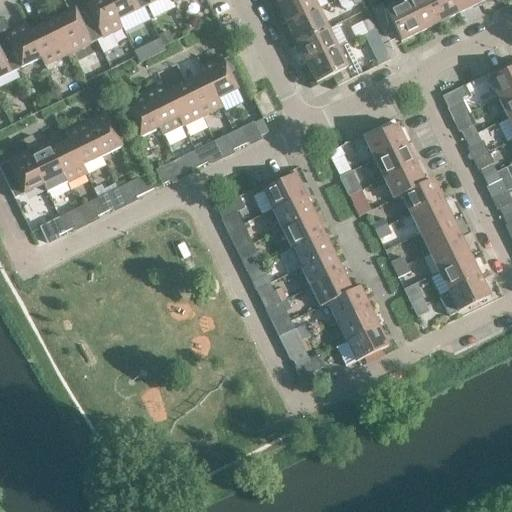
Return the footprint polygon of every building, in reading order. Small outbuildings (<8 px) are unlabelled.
[(96,42),(75,0),(61,0),(68,13),(54,20),(71,54),(96,42)] [(89,0),(75,0),(96,42),(122,29),(118,21),(107,0),(95,0),(91,2),(89,0)] [(143,8),(139,0),(107,0),(118,21),(143,8)] [(139,0),(143,8),(160,0),(139,0)] [(318,10),(313,0),(289,0),(277,6),(287,26),(318,10)] [(440,23),(428,0),(407,0),(405,1),(421,33),(440,23)] [(459,14),(452,0),(428,0),(440,23),(459,14)] [(479,4),(476,0),(452,0),(459,14),(479,4)] [(421,33),(405,1),(385,11),(383,5),(372,10),(382,32),(393,27),(401,43),(421,33)] [(43,26),(29,33),(28,33),(41,59),(40,59),(44,67),(71,54),(54,20),(47,7),(36,13),(43,26)] [(328,30),(318,10),(287,26),(296,45),(328,30)] [(3,19),(0,20),(0,40),(15,71),(40,59),(41,59),(28,33),(29,33),(25,25),(10,32),(3,19)] [(375,30),(369,19),(361,23),(367,34),(375,30)] [(188,23),(184,25),(188,34),(196,30),(194,25),(188,23)] [(337,49),(328,30),(296,45),(306,65),(337,49)] [(168,31),(158,36),(163,47),(173,42),(168,31)] [(0,78),(15,71),(0,40),(0,78)] [(343,46),(337,49),(306,65),(316,85),(331,77),(336,87),(358,77),(343,46)] [(144,47),(134,52),(140,64),(150,59),(144,47)] [(200,67),(204,75),(217,100),(237,91),(220,57),(200,67)] [(511,68),(488,80),(498,100),(511,93),(511,68)] [(204,75),(185,84),(201,118),(221,108),(217,100),(204,75)] [(185,84),(166,94),(178,119),(178,120),(182,128),(201,118),(185,84)] [(142,95),(159,129),(163,137),(182,128),(178,120),(178,119),(166,94),(162,86),(142,95)] [(470,98),(465,86),(442,97),(448,109),(470,98)] [(264,91),(251,97),(262,118),(262,120),(275,113),(264,91)] [(511,117),(511,93),(498,100),(508,119),(511,117)] [(159,129),(142,95),(122,105),(139,139),(159,129)] [(104,114),(84,124),(101,157),(121,148),(104,114)] [(262,118),(253,123),(260,137),(269,133),(262,120),(262,118)] [(101,157),(84,124),(65,133),(68,141),(69,141),(82,167),(101,157)] [(364,141),(374,161),(405,145),(396,126),(364,141)] [(461,132),(465,140),(476,135),(472,127),(461,132)] [(241,129),(233,133),(240,147),(248,143),(241,129)] [(240,147),(233,133),(225,136),(232,151),(240,147)] [(480,142),(476,135),(465,140),(468,148),(480,142)] [(69,141),(68,141),(50,151),(66,184),(86,175),(82,167),(69,141)] [(415,165),(405,145),(374,161),(383,180),(415,165)] [(202,148),(194,152),(201,166),(209,162),(202,148)] [(339,148),(327,154),(331,162),(343,156),(339,148)] [(50,151),(31,160),(30,160),(43,186),(42,186),(46,194),(66,184),(50,151)] [(23,196),(42,186),(43,186),(30,160),(31,160),(27,152),(6,162),(7,162),(0,165),(0,171),(14,200),(23,195),(23,196)] [(201,166),(194,152),(186,155),(193,170),(201,166)] [(424,184),(415,165),(383,180),(393,200),(401,197),(401,196),(424,184)] [(480,171),(483,179),(495,173),(492,165),(480,171)] [(155,171),(162,185),(170,181),(163,167),(155,171)] [(499,181),(495,173),(483,179),(487,187),(499,181)] [(146,175),(137,180),(144,194),(153,190),(146,175)] [(262,191),(272,211),(304,195),(294,175),(262,191)] [(144,194),(137,180),(128,184),(135,198),(144,194)] [(442,200),(432,180),(424,184),(401,196),(401,197),(410,215),(442,200)] [(356,184),(345,190),(349,197),(360,192),(356,184)] [(364,200),(360,192),(349,197),(352,205),(364,200)] [(105,195),(97,199),(104,213),(112,210),(105,195)] [(313,215),(304,195),(272,211),(281,230),(313,215)] [(238,197),(216,208),(222,220),(244,209),(238,197)] [(104,213),(97,199),(89,203),(97,217),(104,213)] [(451,219),(442,200),(410,215),(420,235),(451,219)] [(499,210),(502,218),(511,213),(511,207),(510,204),(499,210)] [(511,222),(511,213),(502,218),(506,226),(511,222)] [(66,214),(59,218),(66,232),(73,229),(66,214)] [(322,234),(313,215),(281,230),(291,250),(322,234)] [(66,232),(59,218),(38,228),(47,246),(60,240),(58,236),(66,232)] [(382,219),(371,225),(375,233),(386,227),(382,219)] [(460,239),(451,219),(420,235),(429,254),(460,239)] [(390,235),(386,227),(375,233),(379,241),(390,235)] [(332,253),(322,234),(291,250),(300,269),(332,253)] [(234,243),(238,251),(250,245),(246,238),(234,243)] [(470,258),(460,239),(429,254),(439,274),(470,258)] [(254,253),(250,245),(238,251),(242,259),(254,253)] [(341,273),(332,253),(300,269),(310,288),(341,273)] [(401,258),(390,264),(394,271),(405,266),(401,258)] [(480,278),(470,258),(439,274),(448,293),(480,278)] [(409,274),(405,266),(394,271),(398,279),(409,274)] [(351,292),(341,273),(310,288),(320,308),(327,305),(327,304),(351,292)] [(253,282),(257,290),(269,284),(265,276),(253,282)] [(489,298),(480,278),(448,293),(441,297),(451,317),(489,298)] [(273,292),(269,284),(257,290),(261,298),(273,292)] [(358,288),(351,292),(327,304),(327,305),(337,323),(368,308),(358,288)] [(421,297),(409,302),(413,310),(424,305),(421,297)] [(428,312),(424,305),(413,310),(417,318),(428,312)] [(378,327),(368,308),(337,323),(346,343),(378,327)] [(272,321),(276,329),(288,323),(284,315),(272,321)] [(292,331),(288,323),(276,329),(280,337),(292,331)] [(387,347),(378,327),(346,343),(335,348),(345,368),(387,347)] [(291,359),(295,367),(307,361),(303,354),(291,359)] [(307,361),(295,367),(294,368),(300,379),(322,368),(317,356),(307,361)]
